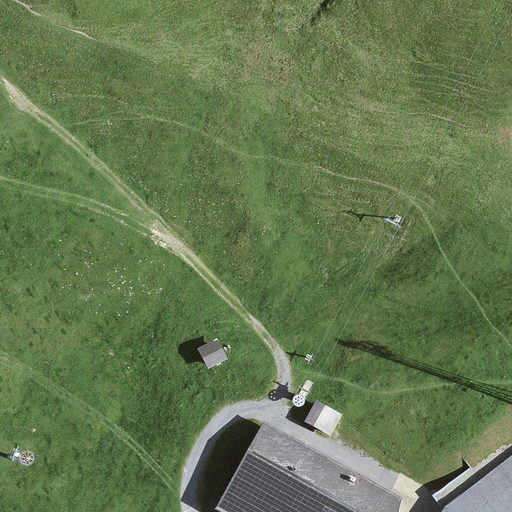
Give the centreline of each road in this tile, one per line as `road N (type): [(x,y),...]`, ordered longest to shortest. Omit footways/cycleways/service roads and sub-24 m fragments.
road 1 (track): [(267,407),(285,379),(274,348),(95,160),(0,79)]
road 2 (track): [(511,459),(449,505),(434,507),(267,407)]
road 3 (track): [(190,501),(116,428),(0,359)]
road 4 (track): [(191,511),(191,474),(205,442),(236,412),(267,407)]
